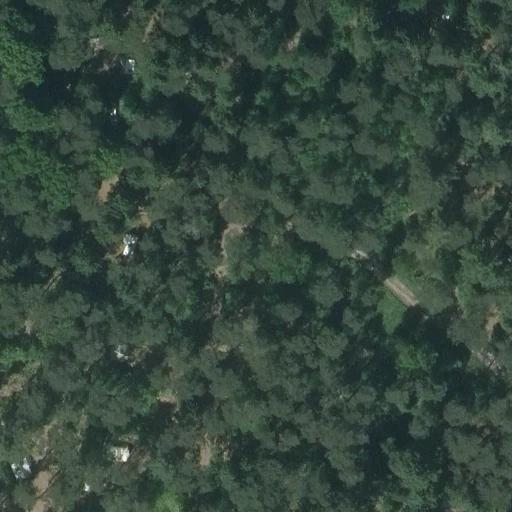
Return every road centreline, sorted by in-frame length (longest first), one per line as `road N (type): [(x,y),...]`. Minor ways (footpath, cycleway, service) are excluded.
road 1 (track): [(243,0),(193,511)]
road 2 (track): [(225,207),(349,248),(511,383)]
road 3 (track): [(511,17),(349,248)]
